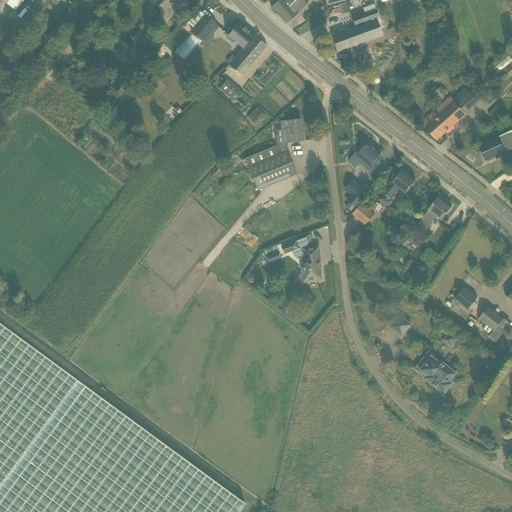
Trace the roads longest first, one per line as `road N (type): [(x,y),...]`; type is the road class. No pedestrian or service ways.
road 1 (unclassified): [(511,479),(403,407),(352,331),(324,111),(336,84)]
road 2 (tertiary): [(511,226),(336,84)]
road 3 (tertiary): [(336,84),(239,0)]
